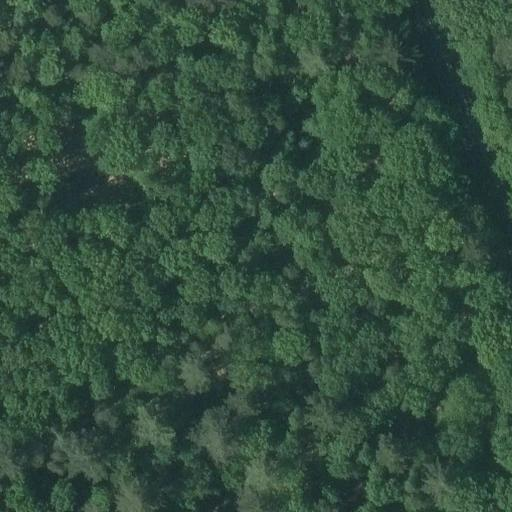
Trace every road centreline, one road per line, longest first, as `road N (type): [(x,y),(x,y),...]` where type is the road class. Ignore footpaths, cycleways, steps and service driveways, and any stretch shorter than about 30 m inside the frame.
road 1 (track): [(0,145),(428,18)]
road 2 (primary): [(511,224),(422,0)]
